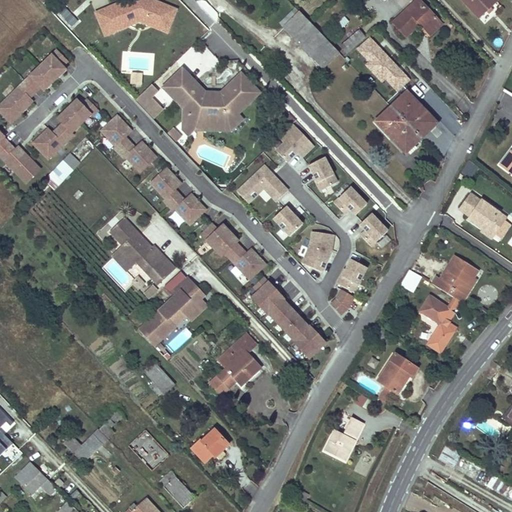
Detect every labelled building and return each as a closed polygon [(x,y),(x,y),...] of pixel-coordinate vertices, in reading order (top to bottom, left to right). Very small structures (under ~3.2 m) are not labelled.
[(152,0),(128,0),(104,10),(112,28),(133,20),(135,21),(136,21),(138,22),(139,22),(141,22),(142,22),(144,21),(146,20),(147,20),(169,29),(177,10),(152,0)] [(419,0),(417,0),(393,23),(406,37),(419,24),(424,29),(436,18),(419,0)] [(462,0),(480,18),(497,2),(495,0),(462,0)] [(71,28),(78,21),(63,7),(56,14),(71,28)] [(112,28),(104,10),(97,13),(106,35),(128,26),(130,27),(132,29),(135,30),(139,30),(142,30),(146,29),(150,28),(151,27),(152,26),(168,32),(169,29),(147,20),(146,20),(144,21),(142,22),(141,22),(139,22),(138,22),(136,21),(135,21),(133,20),(112,28)] [(299,12),(283,28),(322,68),(339,53),(299,12)] [(343,18),(335,25),(340,30),(348,24),(343,18)] [(436,18),(424,29),(428,33),(439,21),(436,18)] [(359,30),(340,46),(345,53),(365,36),(359,30)] [(252,50),(259,43),(249,32),(241,40),(252,50)] [(410,80),(370,39),(359,49),(371,62),(367,66),(384,83),(386,80),(397,92),(410,80)] [(57,50),(0,105),(0,112),(10,123),(33,102),(30,98),(41,88),(44,91),(66,70),(62,67),(68,61),(57,50)] [(183,71),(166,87),(190,113),(200,114),(212,127),(220,120),(230,130),(240,120),(235,115),(257,94),(241,76),(219,97),(207,97),(183,71)] [(130,72),(129,84),(141,86),(142,74),(130,72)] [(152,85),(136,101),(153,120),(164,110),(152,98),(159,92),(152,85)] [(407,92),(391,107),(421,139),(437,124),(407,92)] [(77,100),(58,119),(62,124),(72,133),(91,115),(81,105),(77,100)] [(87,100),(81,105),(91,115),(93,116),(98,111),(87,100)] [(391,107),(375,122),(405,153),(421,139),(391,107)] [(200,114),(190,113),(185,118),(185,123),(192,123),(192,128),(230,130),(220,120),(212,127),(200,114)] [(132,132),(117,116),(101,131),(116,147),(132,132)] [(62,124),(57,129),(68,140),(73,135),(72,133),(62,124)] [(299,151),(305,156),(314,147),(293,125),(279,138),(284,144),(276,151),(287,163),(299,151)] [(181,136),(173,127),(166,133),(175,142),(181,136)] [(48,129),(32,144),(48,160),(63,145),(52,133),(48,129)] [(57,129),(52,133),(63,145),(68,140),(57,129)] [(0,156),(25,183),(40,169),(18,147),(15,150),(4,138),(5,137),(0,131),(0,156)] [(156,158),(141,142),(125,157),(140,173),(156,158)] [(511,148),(500,165),(511,173),(511,148)] [(69,154),(47,177),(59,187),(81,164),(69,154)] [(324,158),(309,166),(322,191),(337,182),(324,158)] [(469,162),(459,175),(469,182),(478,169),(469,162)] [(287,191),(264,165),(236,191),(247,203),(264,188),(276,201),(287,191)] [(181,184),(166,169),(150,184),(165,199),(181,184)] [(367,205),(350,188),(334,203),(345,214),(350,210),(355,215),(367,205)] [(506,218),(469,194),(459,208),(470,215),(468,219),(493,237),(506,218)] [(205,210),(191,195),(174,210),(188,225),(198,216),(205,210)] [(286,207),(273,220),(290,237),(302,225),(297,219),(292,219),(290,215),(292,214),(286,207)] [(361,236),(372,247),(387,231),(371,214),(360,225),(366,231),(361,236)] [(141,233),(126,217),(112,230),(124,243),(120,247),(128,255),(132,252),(139,259),(138,260),(149,272),(167,256),(155,244),(153,246),(146,238),(144,240),(138,235),(141,233)] [(205,241),(216,230),(211,225),(200,235),(205,241)] [(237,242),(222,225),(216,230),(205,241),(221,258),(224,255),(235,244),(237,242)] [(334,235),(313,232),(311,244),(302,264),(322,272),(332,250),(334,235)] [(240,249),(235,244),(224,255),(228,259),(240,249)] [(128,255),(120,247),(119,248),(133,264),(138,260),(139,259),(132,252),(128,255)] [(240,249),(228,259),(233,265),(245,254),(240,249)] [(264,265),(250,250),(245,254),(233,265),(248,281),(264,265)] [(473,278),(478,270),(455,256),(440,279),(436,277),(431,284),(452,298),(459,301),(473,278)] [(351,260),(339,284),(354,292),(367,268),(351,260)] [(402,286),(413,292),(421,278),(410,271),(402,286)] [(452,298),(462,305),(478,281),(473,278),(459,301),(452,298)] [(282,300),(267,283),(265,285),(260,280),(250,290),(256,297),(250,299),(266,316),(267,315),(293,342),(292,343),(307,360),(324,345),(308,328),(307,329),(282,301),(282,300)] [(192,296),(184,288),(138,331),(151,344),(171,325),(167,320),(182,305),(191,315),(204,302),(201,298),(203,296),(207,293),(201,287),(192,296)] [(355,298),(342,290),(336,299),(334,302),(344,313),(349,308),(355,298)] [(194,317),(209,303),(203,296),(201,298),(204,302),(191,315),(194,317)] [(420,311),(441,325),(428,345),(440,353),(456,329),(449,324),(448,322),(454,313),(451,310),(446,307),(429,296),(420,311)] [(452,298),(446,307),(451,310),(460,309),(462,305),(452,298)] [(344,313),(334,302),(331,304),(341,315),(344,313)] [(153,347),(174,327),(171,325),(151,344),(153,347)] [(378,327),(368,343),(378,349),(387,333),(378,327)] [(247,333),(218,361),(226,368),(210,383),(221,395),(237,380),(242,385),(260,367),(247,353),(257,344),(247,333)] [(395,355),(377,382),(387,388),(393,392),(397,395),(410,376),(412,377),(417,369),(395,355)] [(156,364),(142,376),(160,397),(174,385),(156,364)] [(387,388),(380,399),(386,403),(393,392),(387,388)] [(368,410),(372,400),(358,395),(354,405),(368,410)] [(511,405),(501,419),(511,426),(511,419),(508,417),(511,411),(511,405)] [(0,458),(14,444),(4,434),(14,423),(0,409),(0,458)] [(65,410),(54,420),(58,425),(70,415),(65,410)] [(118,411),(105,423),(114,433),(126,421),(118,411)] [(364,425),(352,419),(347,429),(359,435),(364,425)] [(114,433),(105,423),(98,430),(107,439),(114,433)] [(359,435),(347,429),(343,437),(355,444),(359,435)] [(81,447),(71,436),(64,443),(84,465),(108,441),(107,439),(98,430),(81,447)] [(216,458),(229,444),(214,430),(201,443),(200,441),(191,450),(204,463),(213,454),(216,458)] [(144,431),(129,446),(152,470),(168,454),(144,431)] [(334,433),(325,453),(345,463),(355,444),(343,437),(334,433)] [(453,468),(460,455),(445,447),(438,460),(453,468)] [(49,479),(55,473),(48,466),(41,472),(49,479)] [(40,473),(25,490),(31,495),(40,486),(50,496),(56,490),(40,473)] [(176,477),(164,488),(182,508),(194,497),(176,477)] [(75,502),(82,496),(76,490),(70,497),(75,502)] [(132,511),(158,511),(147,499),(138,507),(134,503),(129,508),(133,511),(132,511)] [(65,511),(76,511),(67,502),(61,508),(65,511)]
